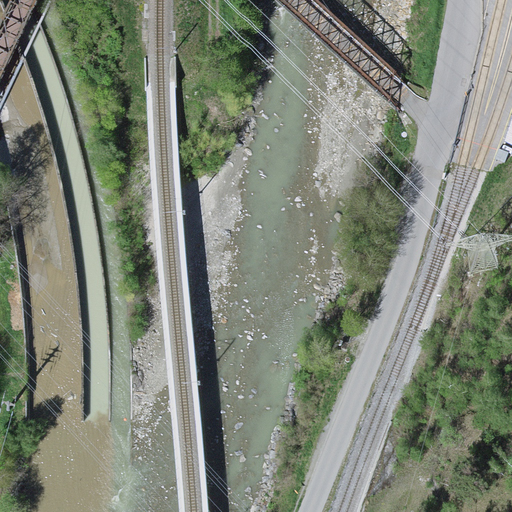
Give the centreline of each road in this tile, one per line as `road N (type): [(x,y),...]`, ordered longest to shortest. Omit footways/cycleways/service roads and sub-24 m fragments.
road 1 (unclassified): [(306,511),(398,270),(438,126),(461,0)]
road 2 (track): [(216,0),(220,164)]
